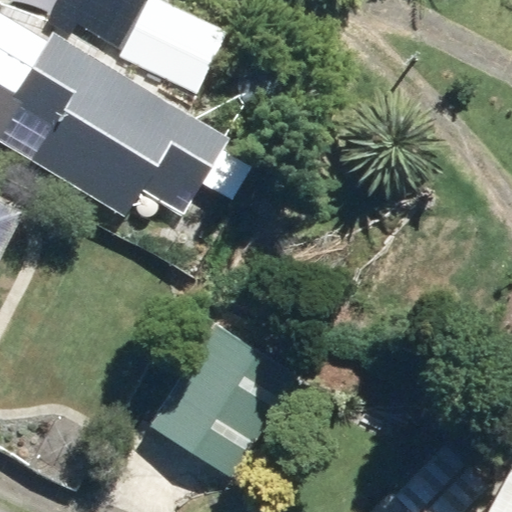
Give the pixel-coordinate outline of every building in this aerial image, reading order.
[(138,0),(111,54),(190,92),(221,30),(159,0),(138,0)] [(0,94),(0,144),(117,216),(133,191),(163,208),(175,188),(185,194),(221,138),(43,28),(1,95),(0,94)] [(0,234),(13,209),(0,202),(0,234)] [(299,363),(216,309),(149,413),(233,474),(299,363)] [(402,511),(451,511),(482,479),(446,445),(392,502),(402,511)] [(511,511),(511,475),(496,467),(474,511),(511,511)]
